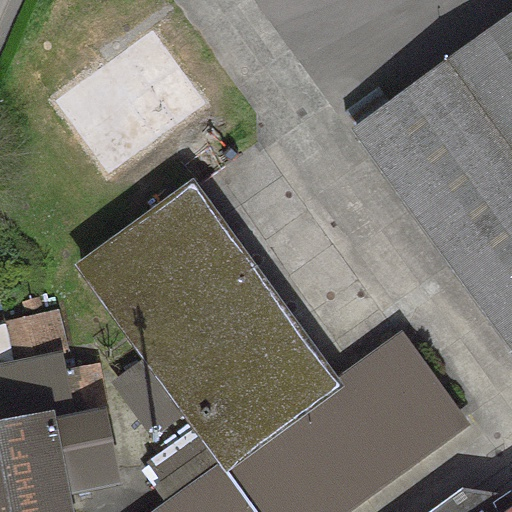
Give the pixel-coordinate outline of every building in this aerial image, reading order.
[(511,11),(351,128),(511,350),(511,11)] [(195,183),(75,264),(144,358),(185,415),(195,428),(221,462),(166,502),(152,511),(348,511),(470,424),(404,330),(338,379),(195,183)] [(0,323),(0,363),(64,349),(68,348),(60,310),(0,323)] [(0,511),(74,511),(71,493),(122,483),(107,408),(77,414),(68,369),(64,349),(0,363),(0,511)] [(185,415),(144,358),(112,380),(154,437),(185,415)] [(77,414),(107,408),(99,361),(68,369),(77,414)] [(141,468),(166,502),(221,462),(195,428),(141,468)]
